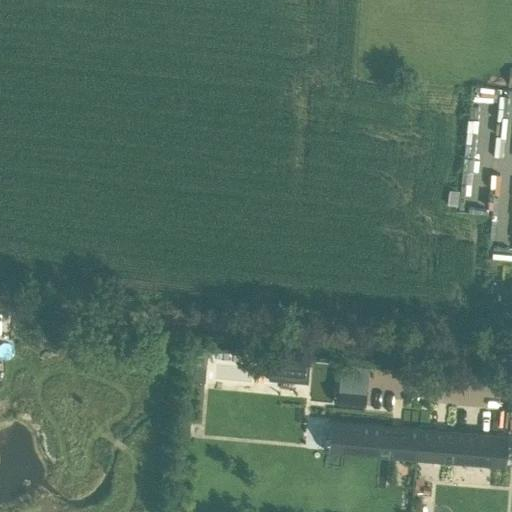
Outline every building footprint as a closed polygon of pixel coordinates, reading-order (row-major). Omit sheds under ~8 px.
[(511,91),(466,87),(461,143),(511,148),(511,91)] [(457,205),(459,190),(449,189),(447,203),(457,205)] [(511,192),(495,192),(494,218),(511,218),(511,192)] [(488,311),(486,327),(510,329),(511,312),(488,311)] [(269,361),(268,379),(308,383),(309,365),(269,361)] [(441,393),(460,393),(460,383),(441,383),(441,393)] [(366,389),(338,386),(336,403),(364,406),(366,389)] [(419,427),(342,421),(339,453),(416,460),(419,427)] [(496,434),(419,427),(416,460),(493,467),(496,434)]
